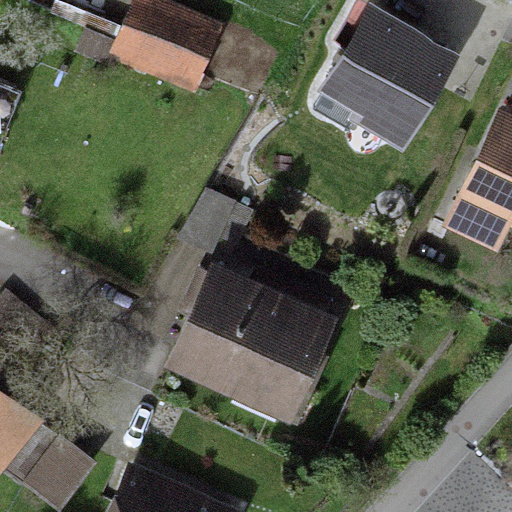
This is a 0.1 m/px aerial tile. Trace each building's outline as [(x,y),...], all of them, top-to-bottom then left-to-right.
[(217,28),(150,0),(141,0),(124,42),(198,73),(217,28)] [(370,6),(327,78),(364,100),(359,108),(400,133),(448,51),(370,6)] [(0,121),(15,86),(0,79),(0,121)] [(468,189),(511,209),(511,116),(504,113),(468,189)] [(252,207),(206,186),(179,232),(211,246),(218,230),(238,239),(252,207)] [(199,263),(179,308),(194,314),(179,347),(239,374),(232,390),(278,411),(321,315),(302,307),(310,288),(280,274),(272,293),(199,263)] [(58,435),(0,388),(0,457),(26,478),(58,435)] [(131,465),(108,511),(226,511),(228,509),(131,465)]
